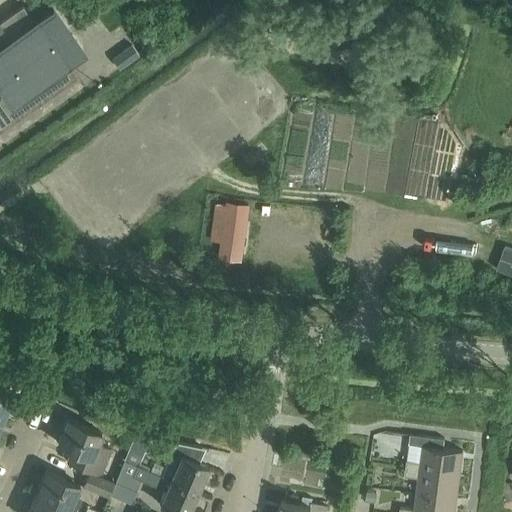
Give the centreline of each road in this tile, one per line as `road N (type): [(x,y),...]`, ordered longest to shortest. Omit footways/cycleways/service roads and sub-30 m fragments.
road 1 (unclassified): [(276,335),(122,315),(0,278)]
road 2 (tertiary): [(511,355),(276,335)]
road 3 (tertiary): [(246,511),(276,335)]
road 4 (residential): [(0,511),(48,397)]
